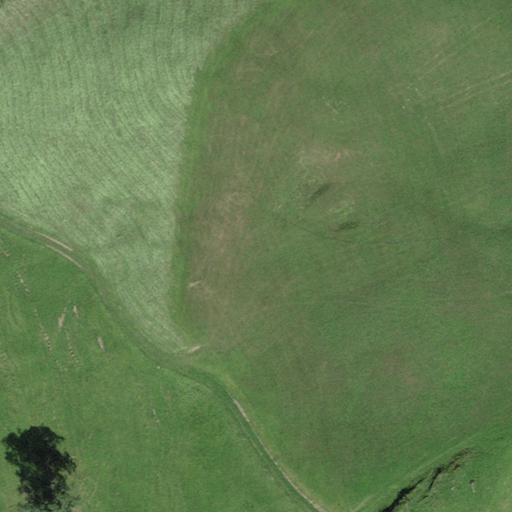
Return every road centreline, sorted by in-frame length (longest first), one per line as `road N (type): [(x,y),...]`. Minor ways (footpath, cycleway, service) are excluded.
road 1 (track): [(316,511),(217,383),(152,352),(92,266),(0,219)]
road 2 (track): [(511,418),(356,511)]
